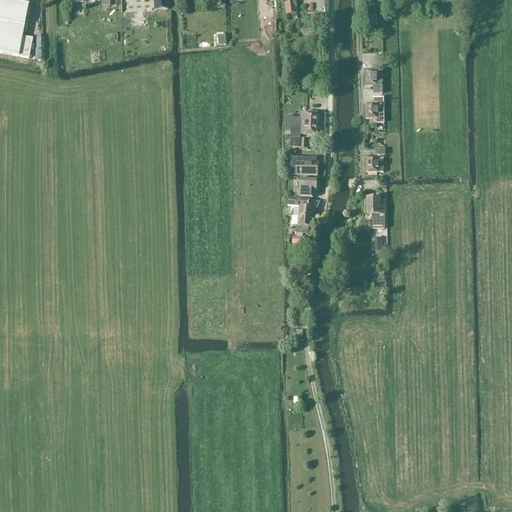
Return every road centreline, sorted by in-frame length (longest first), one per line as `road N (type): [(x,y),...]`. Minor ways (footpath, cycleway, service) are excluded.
road 1 (track): [(332,0),(325,201),(305,306),(333,511)]
road 2 (track): [(359,224),(359,0)]
